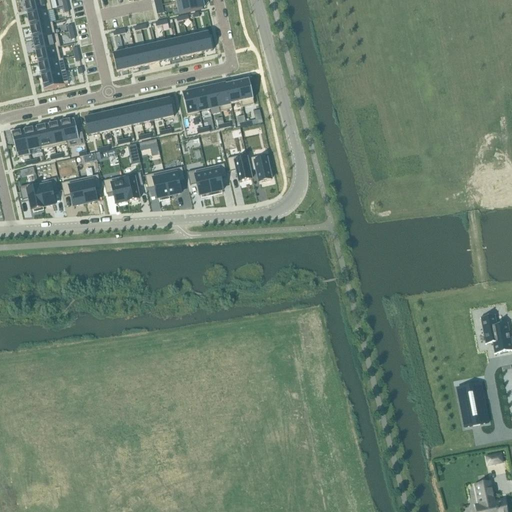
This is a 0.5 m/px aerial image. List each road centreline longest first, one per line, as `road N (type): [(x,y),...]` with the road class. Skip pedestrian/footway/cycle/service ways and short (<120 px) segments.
road 1 (tertiary): [(11,231),(249,216),(286,205),(300,186),(298,160),(255,0)]
road 2 (residential): [(108,95),(230,68),(218,0)]
